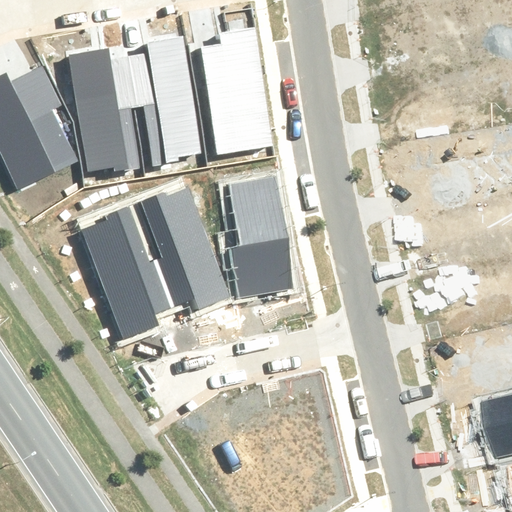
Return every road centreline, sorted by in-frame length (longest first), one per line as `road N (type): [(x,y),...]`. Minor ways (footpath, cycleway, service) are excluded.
road 1 (residential): [(295,0),(361,325)]
road 2 (residential): [(170,366),(361,325)]
road 3 (residential): [(361,325),(403,511)]
road 4 (tertiary): [(96,511),(0,365)]
